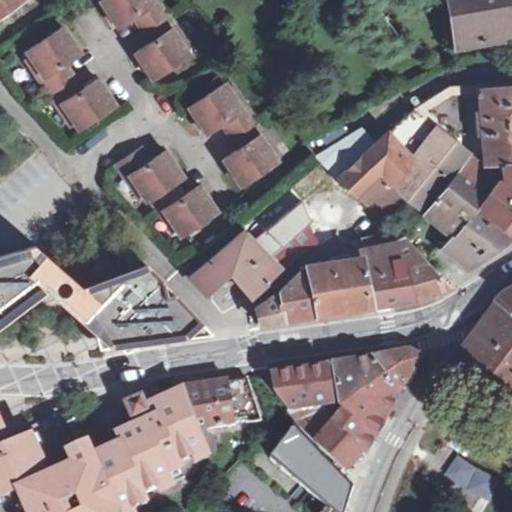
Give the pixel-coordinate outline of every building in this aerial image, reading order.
[(0,0),(0,8),(2,7),(5,11),(19,0),(0,0)] [(135,36),(163,18),(154,4),(149,8),(143,0),(107,0),(96,8),(112,32),(127,23),(135,36)] [(511,29),(511,30),(505,0),(452,0),(460,45),(511,35),(511,29)] [(163,18),(135,36),(144,49),(130,59),(146,84),(183,59),(167,35),(172,32),(163,18)] [(46,95),(74,77),(65,64),(80,55),(63,29),(26,54),(43,79),(38,82),(46,95)] [(74,77),(46,95),(55,109),(61,106),(77,130),(113,106),(97,82),(83,91),(74,77)] [(447,85),(413,108),(436,127),(469,153),(483,163),(478,89),(483,88),(482,83),(447,85)] [(226,137),(255,118),(246,106),(241,110),(223,85),(188,108),(203,134),(218,124),(226,137)] [(511,87),(483,88),(478,89),(483,163),(511,161),(511,87)] [(405,114),(373,144),(337,179),(356,196),(380,172),(388,179),(436,127),(413,108),(405,114)] [(15,130),(3,117),(0,119),(0,131),(6,138),(15,130)] [(255,118),(226,137),(235,150),(221,160),(238,186),(274,163),(257,136),(263,132),(255,118)] [(436,127),(388,179),(387,180),(404,198),(424,215),(434,224),(468,187),(455,171),(469,153),(436,127)] [(337,179),(373,144),(361,128),(314,157),(320,163),(337,179)] [(144,201),(173,182),(179,178),(161,152),(148,161),(139,147),(111,165),(120,180),(126,177),(142,202),(144,201)] [(511,161),(483,163),(469,153),(455,171),(468,187),(477,197),(475,201),(479,205),(511,237),(511,161)] [(380,172),(356,196),(383,221),(404,198),(387,180),(388,179),(380,172)] [(181,195),(173,182),(144,201),(148,208),(154,215),(159,212),(176,236),(212,212),(196,187),(181,195)] [(468,187),(434,224),(450,237),(479,205),(475,201),(477,197),(468,187)] [(479,205),(450,237),(440,249),(472,271),(499,254),(511,237),(479,205)] [(434,224),(424,215),(403,238),(413,247),(419,253),(429,262),(440,249),(450,237),(434,224)] [(304,223),(268,256),(282,269),(296,256),(315,246),(304,223)] [(282,269),(268,256),(242,230),(186,277),(201,292),(227,268),(250,294),(282,269)] [(359,249),(360,256),(369,304),(412,297),(411,293),(398,256),(419,253),(413,247),(403,238),(393,243),(359,249)] [(30,246),(0,255),(0,316),(16,304),(18,306),(38,291),(36,289),(52,276),(30,246)] [(411,293),(412,297),(414,297),(447,285),(426,264),(430,263),(429,262),(419,253),(398,256),(411,293)] [(360,256),(338,259),(328,260),(306,264),(314,314),(369,304),(360,256)] [(306,264),(277,292),(281,319),(314,314),(306,264)] [(74,296),(110,342),(180,331),(194,317),(149,268),(74,296)] [(511,290),(506,293),(501,299),(503,300),(511,306),(511,290)] [(281,319),(277,292),(254,310),(257,323),(281,319)] [(511,306),(503,300),(501,299),(455,360),(511,404),(511,306)] [(385,376),(398,393),(422,357),(406,350),(376,358),(370,358),(371,360),(385,376)] [(333,365),(340,405),(347,412),(375,436),(383,419),(361,398),(385,376),(371,360),(333,365)] [(347,412),(340,405),(334,406),(327,366),(272,374),(276,397),(296,422),(344,471),(357,455),(362,460),(364,455),(332,426),(347,412)] [(361,398),(383,419),(398,393),(385,376),(361,398)] [(182,387),(183,391),(197,429),(200,428),(204,436),(208,449),(212,457),(217,455),(213,436),(206,433),(206,426),(262,418),(247,378),(182,387)] [(197,429),(183,391),(153,405),(147,407),(142,395),(126,403),(134,419),(113,428),(122,446),(123,449),(117,462),(132,467),(129,476),(136,477),(145,493),(173,480),(170,474),(183,468),(180,461),(208,449),(204,436),(200,428),(197,429)] [(375,436),(347,412),(332,426),(364,455),(375,436)] [(99,469),(94,458),(74,418),(61,423),(57,415),(39,423),(28,427),(31,437),(11,446),(0,423),(0,511),(120,511),(117,506),(120,505),(124,487),(109,481),(105,482),(99,469)] [(511,440),(496,428),(484,441),(511,466),(511,440)] [(283,443),(268,460),(307,492),(328,510),(325,511),(345,511),(353,488),(293,429),(283,443)] [(149,502),(145,493),(136,477),(129,476),(132,467),(117,462),(123,449),(122,446),(109,452),(94,458),(99,469),(105,482),(109,481),(124,487),(120,505),(117,506),(120,511),(127,511),(136,508),(149,502)]
